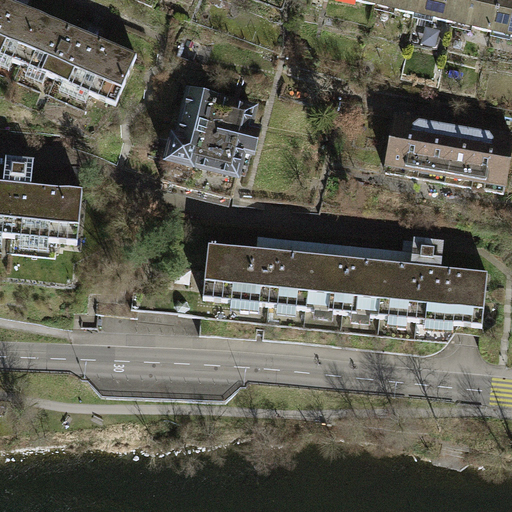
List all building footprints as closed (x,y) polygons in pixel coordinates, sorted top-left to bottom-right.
[(417,0),(375,0),(375,6),(414,15),(417,0)] [(457,0),(417,0),(414,15),(453,23),(457,0)] [(498,0),(457,0),(453,23),(491,32),(498,0)] [(511,0),(498,0),(491,32),(511,36),(511,0)] [(0,17),(0,56),(20,65),(40,17),(6,3),(0,17)] [(135,57),(40,17),(20,65),(115,105),(135,57)] [(171,139),(161,182),(231,198),(242,152),(252,154),(258,132),(248,130),(252,110),(216,102),(217,98),(188,92),(177,140),(171,139)] [(384,175),(416,180),(426,122),(412,119),(411,122),(394,119),(384,175)] [(440,124),(426,122),(416,180),(443,185),(453,129),(439,127),(440,124)] [(443,185),(471,190),(481,132),(466,129),(466,132),(453,129),(443,185)] [(494,134),(481,132),(471,190),(503,196),(511,146),(511,140),(493,137),(494,134)] [(2,185),(0,184),(0,235),(77,243),(82,193),(30,188),(33,162),(5,159),(2,185)] [(487,275),(440,270),(410,267),(254,251),(208,246),(203,302),(481,330),(487,275)]
